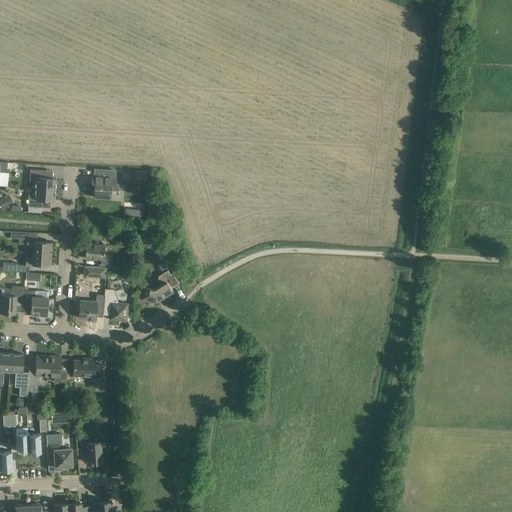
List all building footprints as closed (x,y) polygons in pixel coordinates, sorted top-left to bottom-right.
[(92,175),(91,183),(92,183),(94,183),(94,188),(94,189),(93,197),(103,198),(111,198),(111,190),(115,191),(117,191),(119,190),(119,185),(118,184),(116,184),(116,177),(115,177),(116,170),(94,168),(93,176),(92,175)] [(35,182),(35,188),(55,189),(56,178),(44,177),(44,170),(30,169),(29,182),(35,182)] [(54,200),(55,189),(35,188),(35,194),(28,193),(28,206),(42,207),(42,199),(54,200)] [(4,197),(0,199),(0,205),(2,209),(9,205),(8,204),(4,197)] [(25,239),(26,232),(10,231),(10,238),(25,239)] [(33,246),(33,252),(51,253),(51,242),(37,241),(38,238),(27,238),(26,245),(33,246)] [(104,244),(95,244),(85,243),(84,257),(99,258),(98,264),(111,265),(112,256),(104,255),(104,244)] [(50,265),(51,253),(33,252),(32,258),(25,258),(25,265),(36,266),(36,264),(50,265)] [(17,263),(3,262),(3,270),(16,271),(17,263)] [(105,278),(106,267),(85,266),(84,276),(105,278)] [(156,302),(161,299),(173,292),(171,288),(179,283),(173,272),(170,274),(168,270),(158,276),(157,280),(160,285),(154,289),(143,287),(141,299),(156,302)] [(24,301),(25,290),(25,286),(12,285),(9,295),(1,295),(0,307),(0,312),(15,313),(16,301),(24,301)] [(104,295),(103,307),(104,307),(104,306),(110,306),(109,319),(126,320),(128,303),(114,302),(114,296),(116,295),(115,289),(105,288),(104,295)] [(25,290),(24,301),(24,304),(31,305),(30,314),(47,315),(48,291),(25,290)] [(103,317),(103,307),(104,295),(96,294),(96,301),(80,300),(78,317),(87,318),(87,320),(95,320),(96,316),(103,317)] [(3,371),(9,371),(10,353),(0,352),(0,385),(2,385),(3,371)] [(24,354),(10,353),(9,371),(15,371),(14,386),(19,387),(19,395),(27,396),(27,390),(28,372),(22,372),(24,354)] [(29,356),(28,372),(27,390),(37,391),(38,375),(47,376),(48,356),(36,355),(36,357),(29,356)] [(61,356),(48,356),(47,376),(54,376),(53,381),(66,382),(66,381),(69,381),(69,376),(66,376),(67,369),(60,369),(61,356)] [(74,359),(73,369),(72,375),(94,377),(93,379),(104,380),(104,365),(95,365),(95,359),(87,358),(87,360),(74,359)] [(29,451),(28,434),(28,432),(15,433),(16,451),(29,451)] [(28,434),(29,451),(29,452),(41,452),(40,433),(28,434)] [(46,434),(48,461),(55,461),(55,466),(72,465),(71,448),(62,448),(62,433),(46,434)] [(80,438),(81,450),(87,449),(88,463),(102,462),(101,442),(87,443),(87,437),(80,438)] [(0,451),(0,469),(12,469),(11,451),(0,451)] [(95,511),(112,511),(112,501),(95,502),(95,511)] [(88,511),(88,506),(81,506),(81,502),(68,503),(68,511),(88,511)] [(41,511),(41,505),(39,505),(38,503),(31,505),(28,505),(28,511),(41,511)] [(68,511),(68,503),(55,504),(55,510),(48,510),(48,511),(68,511)]
